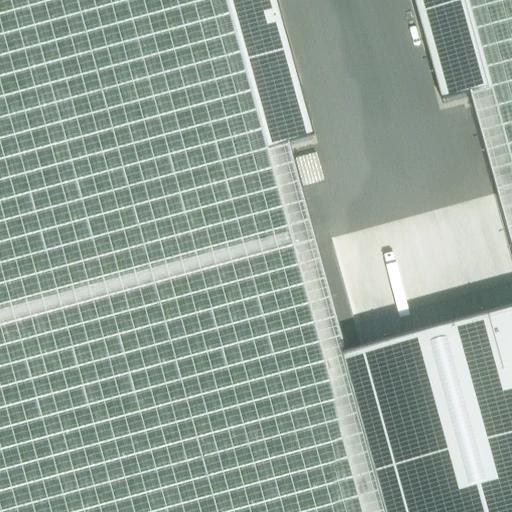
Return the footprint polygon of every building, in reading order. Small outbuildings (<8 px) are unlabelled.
[(0,0),(0,511),(384,511),(341,353),(285,146),(265,151),(223,0),(0,0)] [(272,0),(223,0),(265,151),(285,146),(310,139),(272,0)] [(464,0),(412,0),(441,103),(470,95),(489,90),(464,0)] [(511,0),(464,0),(489,90),(470,95),(511,249),(511,0)] [(511,511),(511,306),(341,353),(384,511),(511,511)]
